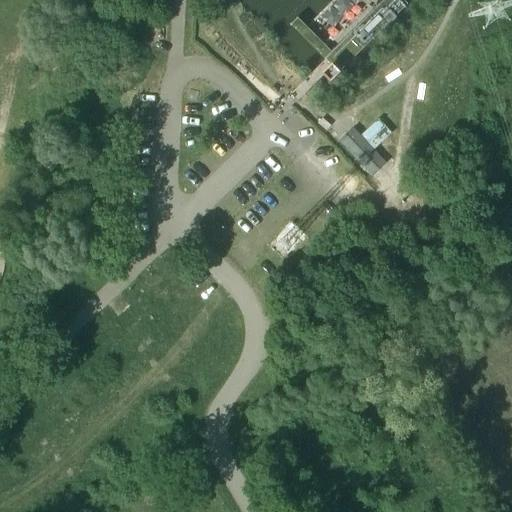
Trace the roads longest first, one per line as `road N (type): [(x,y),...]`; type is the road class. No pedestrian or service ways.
road 1 (unclassified): [(175,226),(243,295),(258,324),(251,361),(217,412),(213,433),(248,511)]
road 2 (track): [(0,508),(78,457),(232,283)]
road 3 (unclassified): [(408,72),(391,194),(367,199),(281,110)]
road 4 (unclassified): [(0,400),(175,226)]
road 5 (unclassified): [(175,226),(167,212),(176,71)]
road 6 (unclassified): [(266,126),(265,138),(175,226)]
